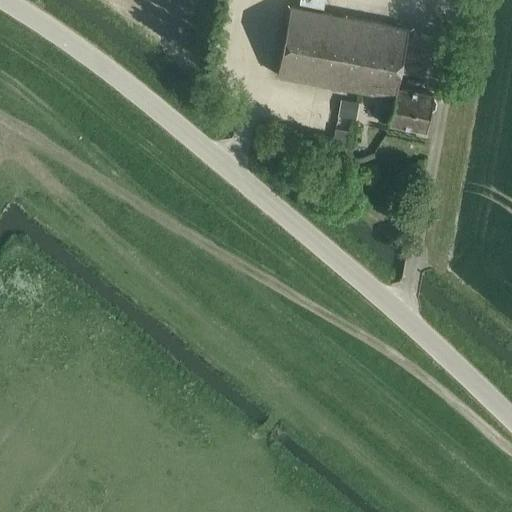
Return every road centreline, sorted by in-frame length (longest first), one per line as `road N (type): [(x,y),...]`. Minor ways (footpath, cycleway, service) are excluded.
road 1 (unclassified): [(511,421),(113,74),(7,0)]
road 2 (track): [(511,451),(47,146),(10,145),(0,155)]
road 3 (track): [(414,505),(10,145)]
